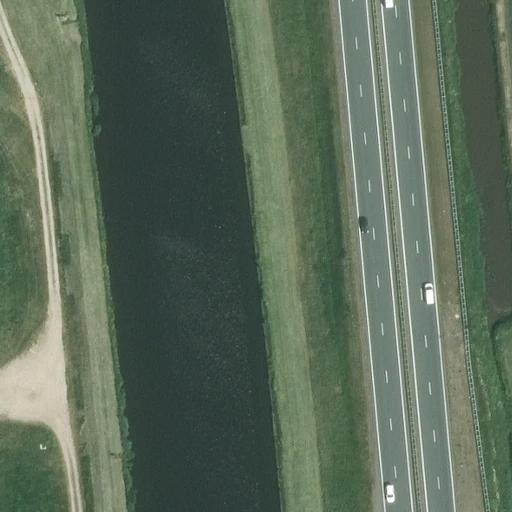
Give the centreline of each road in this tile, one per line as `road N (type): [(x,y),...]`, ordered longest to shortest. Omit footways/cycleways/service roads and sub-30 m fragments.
road 1 (trunk): [(441,511),(394,0)]
road 2 (trunk): [(352,0),(398,511)]
road 3 (track): [(81,511),(78,473),(59,419),(37,122),(0,37)]
